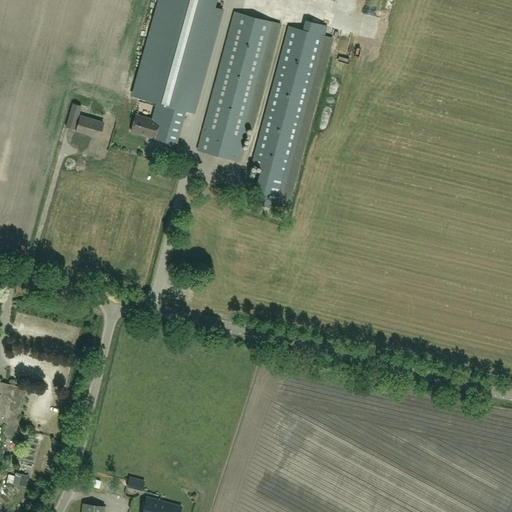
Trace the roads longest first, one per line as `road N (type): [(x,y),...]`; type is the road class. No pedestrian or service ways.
road 1 (tertiary): [(511,395),(149,308)]
road 2 (unclassified): [(149,308),(230,0)]
road 3 (unclassified): [(56,511),(75,474),(116,299)]
